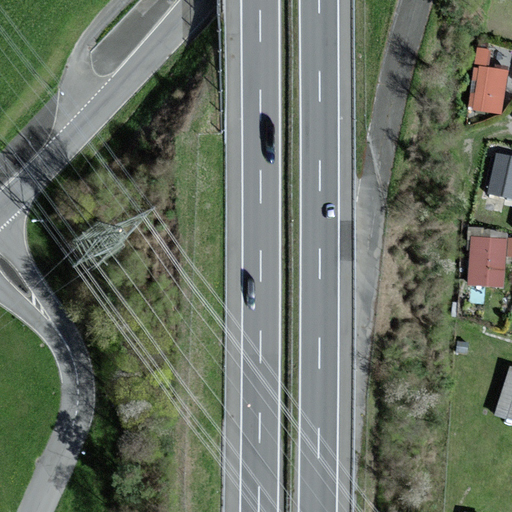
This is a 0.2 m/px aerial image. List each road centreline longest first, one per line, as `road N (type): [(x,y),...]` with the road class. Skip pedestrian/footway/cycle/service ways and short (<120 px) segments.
road 1 (motorway): [(318,511),(320,0)]
road 2 (motorway): [(260,0),(259,511)]
road 3 (tertiary): [(202,0),(0,206)]
road 4 (tertiary): [(0,266),(60,335),(73,379),(73,424),(35,511)]
